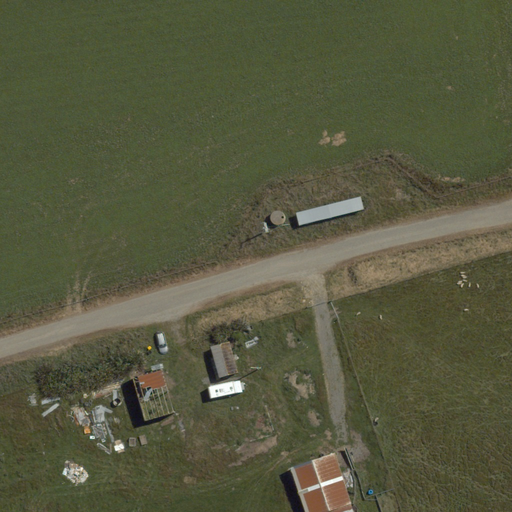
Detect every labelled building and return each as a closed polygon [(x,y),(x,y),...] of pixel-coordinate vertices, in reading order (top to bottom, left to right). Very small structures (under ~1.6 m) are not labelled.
[(357,200),(293,216),(297,232),(361,215),(357,200)] [(226,341),(207,348),(220,383),(239,375),(226,341)] [(158,372),(126,381),(139,429),(172,420),(158,372)] [(266,403),(245,411),(255,441),(276,434),(266,403)] [(352,511),(334,454),(287,469),(300,511),(352,511)]
